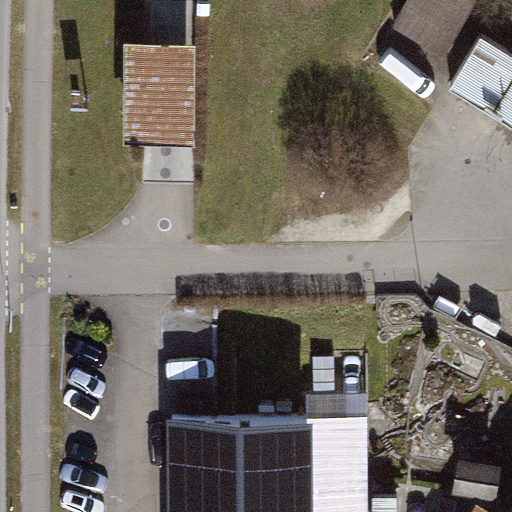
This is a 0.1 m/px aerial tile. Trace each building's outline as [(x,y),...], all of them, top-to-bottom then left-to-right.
[(476,0),(415,0),(403,23),(451,49),(476,0)] [(511,50),(487,37),(458,89),(511,119),(511,50)] [(194,44),(132,44),(133,123),(195,123),(194,44)] [(184,424),(184,511),(366,511),(366,423),(184,424)] [(505,511),(483,499),(475,511),(505,511)]
